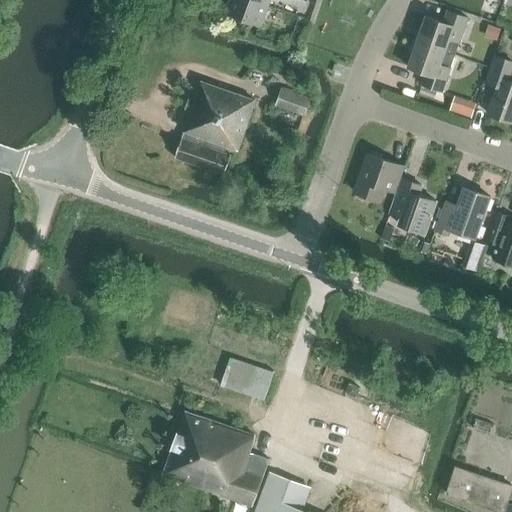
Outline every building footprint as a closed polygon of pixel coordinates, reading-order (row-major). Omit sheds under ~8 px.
[(252,0),(230,0),(225,14),(262,27),(269,6),(252,0)] [(416,42),(446,51),(449,40),(458,43),(460,43),(468,19),(446,11),(442,22),(425,16),(416,42)] [(492,24),(488,36),(498,39),(502,28),(492,24)] [(302,36),(293,33),(290,42),(300,45),(302,36)] [(425,73),(421,85),(442,92),(450,67),(441,64),(446,51),(416,42),(407,67),(425,73)] [(488,114),(511,122),(511,80),(510,79),(511,74),(511,60),(495,55),(485,83),(497,87),(488,114)] [(191,112),(175,158),(224,175),(231,154),(225,152),(226,147),(239,152),(256,101),(201,82),(195,101),(189,99),(185,110),(191,112)] [(277,105),(303,115),(309,99),(282,89),(277,105)] [(475,107),(467,104),(464,115),(471,118),(475,107)] [(354,193),(382,202),(386,191),(395,195),(405,167),(367,154),(354,193)] [(397,225),(425,235),(437,201),(417,194),(420,185),(403,179),(390,215),(400,218),(397,225)] [(436,233),(449,237),(451,232),(475,240),(490,197),(464,188),(457,207),(446,204),(436,233)] [(494,261),(511,266),(511,217),(497,213),(488,243),(498,247),(494,261)] [(381,239),(390,242),(395,227),(386,224),(381,239)] [(428,251),(441,255),(445,242),(433,238),(428,251)] [(222,385),(264,400),(273,373),(231,359),(222,385)] [(249,452),(255,435),(187,411),(165,474),(252,505),(264,476),(270,459),(249,452)] [(447,494),(501,511),(504,511),(511,487),(511,485),(456,467),(447,494)] [(256,511),(307,511),(302,510),(308,492),(269,477),(256,511)]
